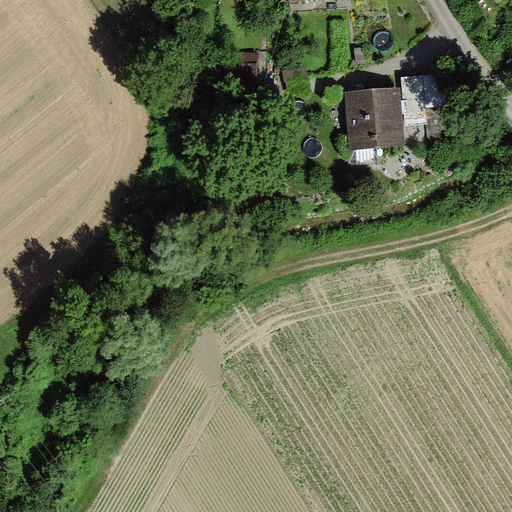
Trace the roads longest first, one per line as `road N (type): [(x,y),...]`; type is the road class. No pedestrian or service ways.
road 1 (track): [(511,210),(409,245),(277,265),(221,290),(188,314),(69,511)]
road 2 (residential): [(440,0),(511,105)]
